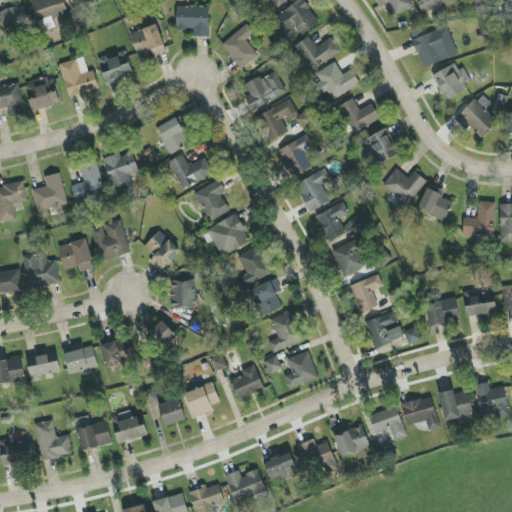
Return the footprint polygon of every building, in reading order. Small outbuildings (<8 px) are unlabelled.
[(42,32),(56,27),(53,18),(68,12),(63,0),(59,0),(55,2),(54,0),(35,0),(31,1),(42,32)] [(72,0),(76,8),(95,0),(72,0)] [(271,0),(278,8),(288,0),(271,0)] [(301,35),(319,23),(303,0),(299,0),(272,20),(283,36),(296,27),(301,35)] [(410,0),(375,0),(380,8),(389,3),(396,16),(413,6),(410,0)] [(415,0),(424,17),(452,3),(450,0),(415,0)] [(32,27),(24,4),(0,12),(0,33),(2,38),(32,27)] [(176,30),(193,30),(193,37),(209,38),(210,8),(177,7),(176,30)] [(139,58),(153,53),(154,56),(167,52),(157,24),(130,34),(139,58)] [(254,33),(246,24),(222,46),(242,70),(259,55),(246,40),(254,33)] [(422,67),(458,56),(448,27),(413,39),(422,67)] [(310,70),(341,55),(332,38),(315,47),(310,37),(297,44),(310,70)] [(105,82),(132,76),(127,53),(100,59),(105,82)] [(60,65),(70,98),(99,88),(94,71),(88,72),(84,57),(60,65)] [(471,85),(458,62),(433,76),(446,99),(471,85)] [(352,70),(342,75),(336,63),(316,73),(321,82),(315,85),(320,95),(328,92),(331,99),(360,86),(352,70)] [(245,99),(252,112),(287,93),(275,71),(245,86),(251,96),(245,99)] [(60,104),(53,77),(25,85),(33,111),(60,104)] [(0,109),(8,108),(9,116),(25,114),(20,84),(0,87),(0,109)] [(290,132),(286,124),(300,116),(291,99),(256,118),(269,143),(290,132)] [(373,104),(359,110),(354,100),(340,105),(352,133),(380,121),(373,104)] [(469,126),(481,138),(497,122),(474,100),(455,119),(466,129),(469,126)] [(156,129),(170,155),(191,144),(178,118),(156,129)] [(397,157),(388,131),(363,139),(367,150),(373,148),(378,163),(397,157)] [(294,178),(313,168),(304,151),(314,146),(308,135),(279,150),(294,178)] [(103,159),(114,195),(134,188),(130,175),(139,172),(133,153),(121,157),(120,154),(103,159)] [(182,190),(213,175),(205,159),(189,166),(183,155),(169,162),(182,190)] [(106,194),(97,163),(80,167),(84,183),(72,186),(76,202),(106,194)] [(311,213),(331,202),(321,185),(330,179),(324,169),(295,186),(311,213)] [(415,172),(409,179),(397,169),(383,186),(407,206),(427,182),(415,172)] [(45,177),(47,187),(33,190),(38,213),(67,207),(61,174),(45,177)] [(226,192),(219,180),(194,194),(210,222),(230,211),(221,195),(226,192)] [(0,222),(18,220),(16,205),(25,204),(22,184),(0,186),(0,222)] [(441,198),(444,192),(429,185),(418,210),(445,222),(453,203),(441,198)] [(464,218),(463,236),(494,237),(495,202),(478,202),(478,219),(464,218)] [(315,216),(328,243),(345,235),(338,219),(348,214),(343,203),(315,216)] [(236,214),(207,230),(223,258),(251,242),(236,214)] [(131,253),(122,222),(92,230),(101,262),(131,253)] [(144,247),(153,256),(169,240),(160,232),(144,247)] [(59,246),(64,270),(79,267),(80,272),(94,269),(88,240),(59,246)] [(161,272),(181,251),(170,241),(150,262),(161,272)] [(345,277),(367,267),(354,241),(332,251),(345,277)] [(237,257),(247,274),(237,280),(242,289),(272,273),(257,246),(237,257)] [(24,255),(27,288),(60,285),(57,261),(47,262),(47,253),(24,255)] [(20,269),(1,272),(0,267),(0,295),(24,292),(20,269)] [(350,286),(361,314),(379,307),(372,291),(384,287),(379,275),(350,286)] [(197,309),(195,280),(171,282),(173,310),(197,309)] [(281,292),(277,280),(252,289),(261,316),(282,309),(277,294),(281,292)] [(468,317),(497,313),(495,294),(465,298),(468,317)] [(429,325),(459,323),(458,300),(427,303),(429,325)] [(404,338),(394,311),(365,323),(376,349),(404,338)] [(273,353),(304,341),(293,312),(271,320),(278,338),(269,342),(273,353)] [(149,333),(163,349),(177,337),(163,321),(149,333)] [(404,332),(409,345),(422,340),(417,327),(404,332)] [(105,365),(136,361),(134,347),(118,350),(117,342),(102,344),(105,365)] [(70,375),(99,367),(93,346),(84,349),(82,343),(62,349),(70,375)] [(287,359),(292,374),(285,376),(290,389),(319,378),(309,351),(287,359)] [(60,373),(58,353),(28,357),(31,382),(44,381),(44,375),(60,373)] [(227,368),(222,355),(213,358),(217,371),(227,368)] [(265,361),(270,375),(283,370),(277,356),(265,361)] [(0,385),(26,381),(22,357),(0,361),(0,385)] [(231,380),(237,399),(264,391),(256,366),(241,370),(243,376),(231,380)] [(214,411),(212,406),(220,403),(213,383),(185,394),(194,418),(214,411)] [(481,414),(495,411),(497,419),(511,416),(504,387),(490,390),(488,383),(475,386),(481,414)] [(158,402),(155,390),(144,394),(147,405),(158,402)] [(439,394),(446,422),(474,416),(468,392),(455,395),(454,390),(439,394)] [(401,405),(407,427),(426,422),(429,432),(440,429),(432,396),(401,405)] [(159,406),(165,427),(186,420),(179,399),(159,406)] [(375,434),(391,430),(394,440),(406,437),(398,408),(370,415),(375,434)] [(119,443),(148,435),(142,415),(113,423),(119,443)] [(34,424),(42,462),(73,455),(69,435),(56,438),(53,420),(34,424)] [(342,459),(371,450),(363,426),(347,431),(346,426),(333,430),(342,459)] [(298,446),(307,471),(325,465),(329,475),(339,471),(329,442),(316,447),(314,440),(298,446)] [(33,461),(30,442),(0,447),(0,448),(3,466),(33,461)] [(270,480),(297,471),(291,453),(265,462),(270,480)] [(226,476),(236,503),(267,492),(259,470),(242,476),(240,471),(226,476)] [(189,493),(195,511),(214,511),(213,507),(225,503),(218,484),(189,493)] [(188,511),(184,494),(153,502),(155,511),(188,511)]
